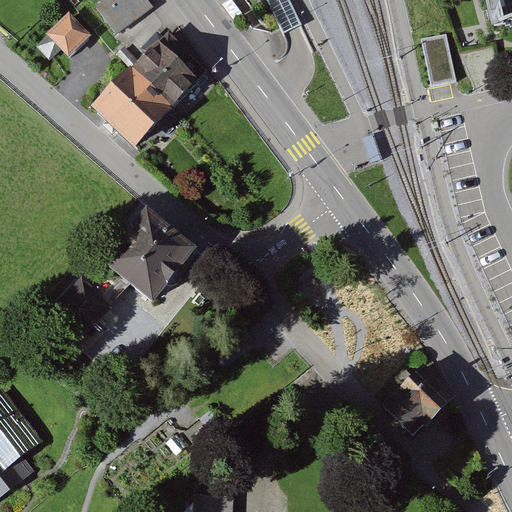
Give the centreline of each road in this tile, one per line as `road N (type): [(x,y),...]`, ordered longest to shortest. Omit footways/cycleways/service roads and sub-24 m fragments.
road 1 (residential): [(478,511),(425,472),(235,265)]
road 2 (residential): [(235,265),(0,62)]
road 3 (secondary): [(342,202),(422,308),(486,428)]
road 4 (secondary): [(192,0),(342,202)]
road 5 (residential): [(342,202),(235,265)]
